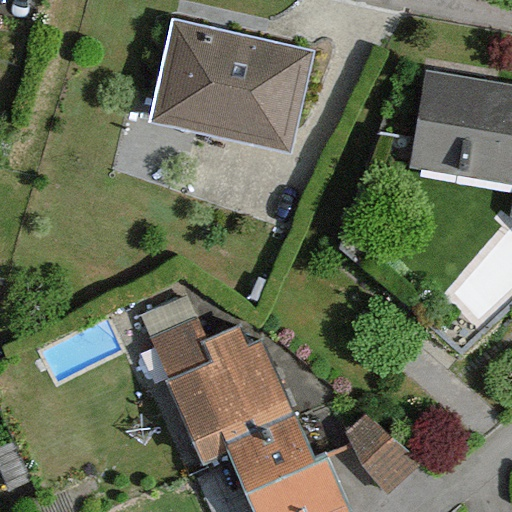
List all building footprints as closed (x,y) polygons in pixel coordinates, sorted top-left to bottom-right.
[(166,20),(143,117),(285,151),(308,54),(166,20)] [(511,85),(429,72),(413,167),(511,183),(511,85)] [(190,311),(138,334),(191,451),(221,438),(287,408),(247,321),(203,341),(190,311)] [(287,408),(221,438),(251,511),(362,511),(334,442),(309,452),(287,408)] [(342,437),(394,489),(423,461),(371,409),(342,437)]
